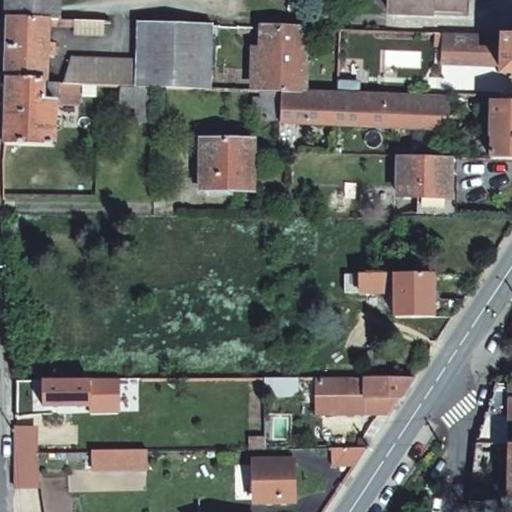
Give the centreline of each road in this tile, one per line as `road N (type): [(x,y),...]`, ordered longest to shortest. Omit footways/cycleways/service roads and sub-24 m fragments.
road 1 (secondary): [(349,511),(440,373)]
road 2 (unclassified): [(440,373),(462,408),(451,511)]
road 3 (secondary): [(440,373),(511,267)]
